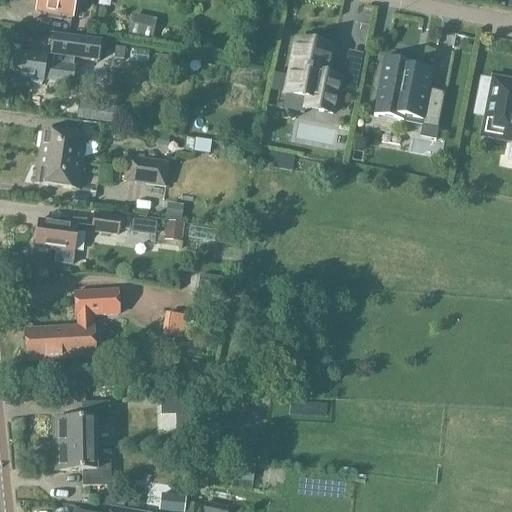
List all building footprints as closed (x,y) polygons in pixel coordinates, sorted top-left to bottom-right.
[(37,0),(36,13),(45,15),(45,19),(61,21),(61,17),(71,19),(74,0),(37,0)] [(132,19),(128,35),(152,40),(155,24),(132,19)] [(79,42),(48,38),(46,51),(77,55),(79,42)] [(327,69),(331,49),(296,42),(285,95),(307,99),(305,110),(332,115),(339,79),(325,77),(327,69)] [(124,50),(115,49),(114,61),(123,62),(124,50)] [(44,61),(16,57),(15,65),(12,67),(11,74),(13,76),(12,80),(30,83),(29,87),(40,89),(41,85),(70,89),(73,71),(44,66),(44,61)] [(414,65),(403,62),(388,60),(384,59),(383,64),(376,97),(372,117),(377,118),(398,122),(403,123),(437,130),(439,122),(444,95),(443,95),(429,92),(432,72),(433,68),(414,65)] [(511,83),(492,80),(491,84),(481,82),(475,115),(485,117),(481,138),(510,144),(511,144),(511,146),(511,148),(511,83)] [(118,110),(78,104),(76,120),(116,126),(118,110)] [(37,159),(82,165),(83,157),(84,157),(84,155),(83,155),(85,141),(86,141),(86,140),(78,138),(54,135),(41,133),(37,159)] [(82,165),(37,159),(36,169),(34,185),(42,186),(79,192),(79,190),(78,189),(82,165)] [(150,163),(126,159),(123,183),(152,187),(154,175),(148,175),(150,163)] [(169,165),(150,163),(148,175),(154,175),(152,187),(165,189),(169,165)] [(119,219),(94,215),(92,229),(117,233),(119,219)] [(76,227),(38,222),(35,249),(72,255),(76,227)] [(94,360),(93,328),(92,328),(91,318),(118,316),(117,292),(74,295),(75,319),(76,318),(77,328),(24,331),(25,363),(94,360)] [(109,429),(109,404),(81,404),(81,420),(53,421),(53,448),(95,447),(95,429),(109,429)] [(82,472),(82,488),(110,488),(110,463),(96,463),(95,447),(53,448),(54,473),(55,475),(64,475),(68,473),(82,472)]
